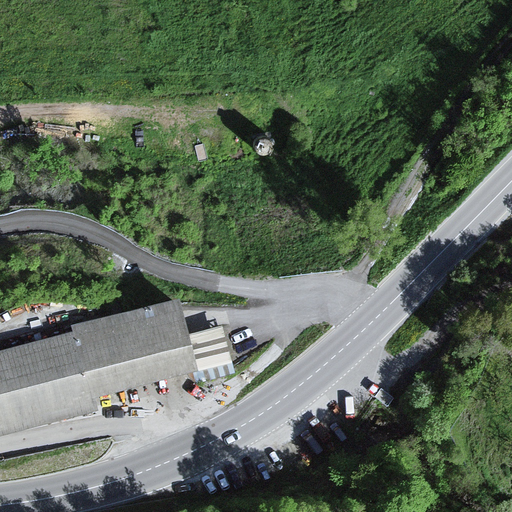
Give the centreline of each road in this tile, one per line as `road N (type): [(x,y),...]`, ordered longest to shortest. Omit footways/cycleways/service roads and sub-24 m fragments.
road 1 (secondary): [(0,506),(108,483),(226,434),(320,369),(511,181)]
road 2 (track): [(370,323),(308,293),(174,270),(79,228),(37,220),(0,226)]
road 3 (track): [(329,299),(511,35)]
